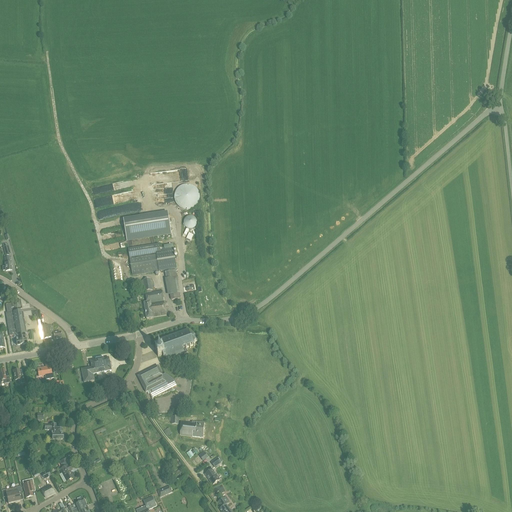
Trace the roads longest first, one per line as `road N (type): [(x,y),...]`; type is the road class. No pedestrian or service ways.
road 1 (unclassified): [(216,320),(268,299),(494,105)]
road 2 (residential): [(87,482),(74,442),(76,418),(125,386),(141,333)]
road 3 (track): [(48,61),(58,136),(81,184)]
